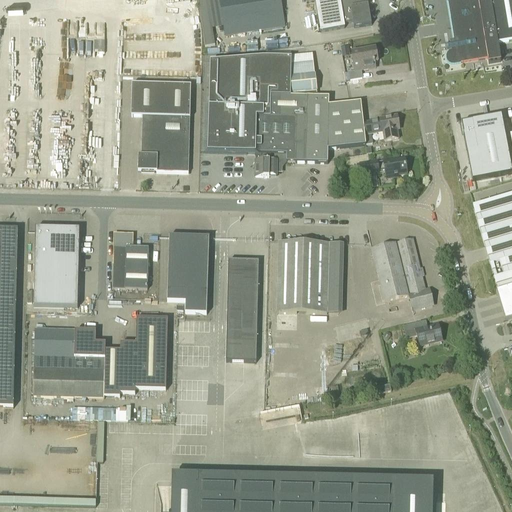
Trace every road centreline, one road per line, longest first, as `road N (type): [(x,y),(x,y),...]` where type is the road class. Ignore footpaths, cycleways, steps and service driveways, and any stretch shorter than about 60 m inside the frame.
road 1 (tertiary): [(433,217),(0,198)]
road 2 (tertiary): [(511,449),(481,374),(452,241),(433,217)]
road 3 (unknown): [(99,201),(96,300),(114,336)]
